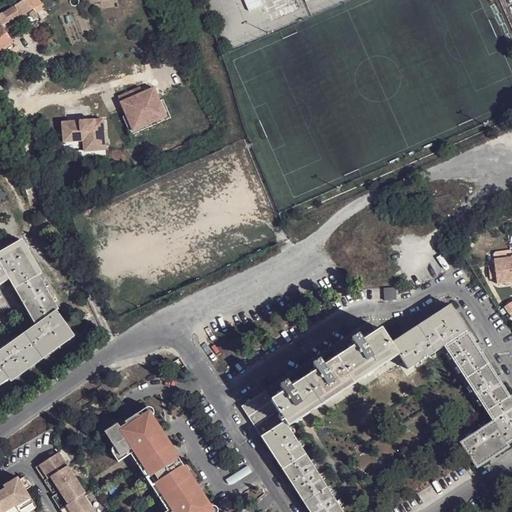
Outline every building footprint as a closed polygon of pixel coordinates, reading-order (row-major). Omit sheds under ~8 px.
[(0,49),(10,43),(0,27),(19,15),(24,13),(26,15),(39,9),(41,13),(50,7),(45,0),(28,0),(4,15),(2,13),(0,14),(0,49)] [(278,0),(261,0),(264,4),(273,1),(277,11),(269,15),(272,21),(285,15),(278,0)] [(278,0),(285,15),(300,8),(297,2),(288,6),(285,0),(278,0)] [(10,43),(0,49),(0,56),(13,49),(10,43)] [(126,130),(166,113),(161,100),(158,102),(152,89),(140,94),(138,88),(116,97),(124,116),(121,117),(126,130)] [(166,113),(126,130),(129,136),(169,119),(166,113)] [(101,120),(60,123),(61,139),(85,137),(86,152),(103,150),(101,120)] [(85,137),(61,139),(61,143),(81,141),(82,157),(104,155),(103,150),(86,152),(85,137)] [(59,307),(39,273),(42,272),(23,237),(0,250),(0,260),(9,278),(18,292),(26,306),(34,321),(59,307)] [(511,283),(511,280),(510,258),(502,258),(503,264),(495,265),(487,266),(489,277),(495,277),(495,285),(511,283)] [(0,283),(9,278),(0,260),(0,283)] [(408,370),(434,352),(443,346),(467,330),(450,304),(433,315),(417,326),(404,335),(390,343),(398,355),(408,370)] [(9,343),(0,349),(0,383),(9,377),(11,380),(43,357),(75,334),(56,309),(28,329),(25,331),(9,343)] [(284,421),(288,427),(304,416),(321,405),(337,395),(353,384),(376,370),(398,355),(390,343),(381,329),(379,330),(362,341),(358,335),(351,340),(355,346),(336,358),(323,366),(319,360),(312,365),(315,371),(303,379),(291,387),(287,381),(279,386),(283,392),(271,400),(284,421)] [(511,393),(510,395),(499,379),(488,363),(478,347),(467,330),(443,346),(465,378),(486,411),(492,420),(459,442),(477,468),(493,457),(510,446),(508,444),(511,441),(511,393)] [(261,437),(284,421),(271,400),(265,391),(241,406),(261,437)] [(127,411),(104,426),(113,440),(118,448),(134,438),(154,471),(157,468),(161,474),(158,476),(177,505),(166,511),(212,511),(216,510),(214,506),(221,501),(155,399),(129,414),(127,411)] [(343,511),(327,486),(305,454),(288,427),(284,421),(261,437),(271,453),(282,469),(293,486),(303,502),(309,511),(343,511)] [(118,448),(113,440),(112,447),(117,455),(133,445),(150,473),(154,471),(134,439),(118,448)] [(60,455),(38,469),(45,479),(51,475),(61,493),(77,482),(60,455)] [(18,475),(4,485),(6,488),(16,506),(19,511),(34,502),(18,475)] [(165,511),(176,505),(158,476),(153,479),(169,504),(157,511),(165,511)] [(92,511),(95,510),(77,482),(61,493),(53,498),(59,508),(66,504),(69,508),(63,511),(92,511)] [(4,511),(16,506),(5,488),(0,491),(0,511),(4,511)] [(214,506),(216,510),(223,505),(221,501),(214,506)]
